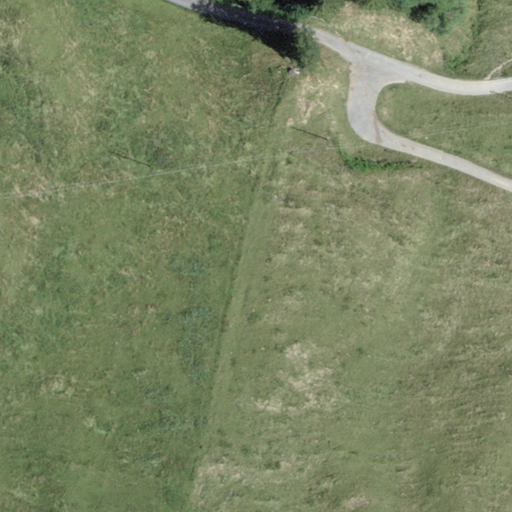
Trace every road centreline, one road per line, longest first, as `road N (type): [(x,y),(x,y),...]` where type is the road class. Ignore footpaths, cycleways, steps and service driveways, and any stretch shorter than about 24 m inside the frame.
road 1 (track): [(511,186),(366,126),(360,109),(375,61)]
road 2 (track): [(375,61),(189,0)]
road 3 (track): [(511,82),(449,86),(375,61)]
